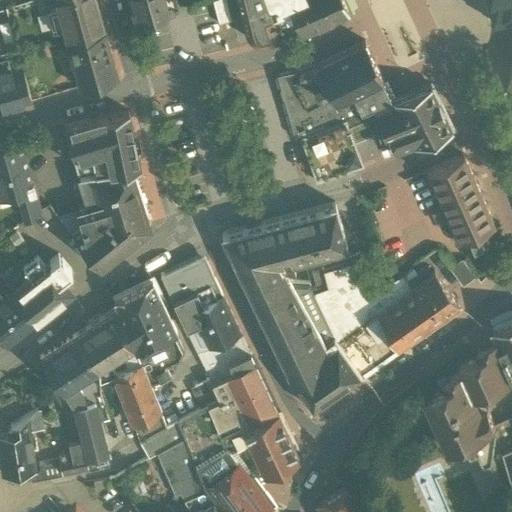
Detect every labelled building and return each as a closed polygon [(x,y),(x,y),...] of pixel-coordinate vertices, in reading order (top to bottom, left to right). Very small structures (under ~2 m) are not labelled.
[(95,0),(54,0),(57,10),(48,12),(52,28),(62,26),(66,40),(104,29),(95,0)] [(128,0),(134,21),(139,19),(164,12),(172,10),(169,0),(128,0)] [(225,0),(212,0),(218,21),(231,18),(225,0)] [(236,0),(244,29),(246,35),(248,39),(252,41),(255,42),(262,43),(280,38),(272,15),(273,12),(280,9),(282,10),(290,7),(286,0),(236,0)] [(343,0),(286,0),(290,7),(301,33),(348,11),(343,0)] [(8,19),(0,21),(0,29),(5,47),(15,44),(8,19)] [(104,29),(66,40),(79,86),(117,76),(104,29)] [(364,40),(319,63),(317,64),(276,74),(294,137),(299,135),(345,117),(360,111),(352,95),(382,80),(383,80),(364,40)] [(497,66),(505,104),(511,101),(511,66),(511,62),(497,66)] [(21,63),(0,69),(0,108),(31,99),(21,63)] [(372,106),(392,99),(390,95),(382,80),(352,95),(360,111),(364,109),(372,106)] [(430,84),(392,99),(372,106),(386,141),(390,140),(394,151),(413,143),(413,144),(452,128),(430,84)] [(360,111),(345,117),(354,142),(374,134),(364,109),(360,111)] [(128,111),(98,115),(64,125),(78,175),(79,175),(131,168),(140,167),(128,111)] [(345,117),(299,135),(315,181),(356,168),(363,165),(354,142),(345,117)] [(20,138),(0,143),(0,191),(19,186),(33,182),(20,138)] [(493,223),(463,154),(426,170),(457,240),(474,232),(484,228),(493,223)] [(79,175),(78,175),(86,197),(95,194),(101,213),(102,214),(127,246),(150,227),(131,168),(79,175)] [(33,182),(19,186),(21,191),(20,191),(27,218),(41,209),(33,182)] [(101,213),(93,220),(89,205),(76,209),(82,229),(73,236),(99,268),(127,246),(102,214),(101,213)] [(484,228),(474,232),(476,238),(469,241),(472,249),(482,245),(481,244),(489,240),(487,234),(484,228)] [(44,265),(37,256),(23,267),(30,276),(12,290),(36,320),(72,290),(49,261),(44,265)] [(207,262),(202,264),(198,262),(196,258),(160,275),(173,301),(197,289),(204,303),(222,295),(207,262)] [(475,277),(462,259),(454,265),(450,268),(449,268),(462,286),(475,277)] [(368,298),(348,261),(321,270),(326,286),(313,291),(336,340),(376,312),(368,298)] [(458,304),(433,270),(430,272),(426,268),(407,281),(406,282),(409,287),(376,312),(396,348),(458,304)] [(409,287),(406,282),(407,281),(402,274),(368,298),(376,312),(409,287)] [(152,280),(142,285),(141,284),(114,298),(117,308),(118,309),(134,348),(135,351),(154,342),(174,332),(176,331),(164,306),(163,303),(152,280)] [(197,289),(173,301),(186,329),(198,323),(192,309),(204,303),(197,289)] [(12,290),(0,299),(0,335),(6,343),(36,320),(12,290)] [(204,303),(192,309),(198,323),(208,347),(240,332),(222,295),(204,303)] [(96,322),(76,335),(75,336),(98,372),(118,359),(123,355),(134,348),(118,309),(117,308),(96,322)] [(376,312),(336,340),(361,374),(396,348),(376,312)] [(511,320),(492,329),(498,341),(511,372),(511,444),(504,448),(511,476),(511,320)] [(208,347),(198,323),(186,329),(209,378),(211,382),(232,372),(227,363),(249,353),(240,332),(208,347)] [(182,351),(174,332),(154,342),(165,367),(178,361),(182,351)] [(75,336),(41,358),(73,407),(84,404),(82,392),(77,385),(98,372),(75,336)] [(462,373),(444,381),(447,388),(424,399),(448,451),(464,444),(470,458),(478,455),(484,468),(489,465),(492,464),(495,445),(497,430),(494,424),(487,409),(482,412),(475,396),(511,379),(511,372),(498,341),(478,350),(481,356),(459,366),(462,373)] [(154,342),(135,351),(141,365),(150,386),(170,377),(165,367),(154,342)] [(134,348),(123,355),(129,370),(141,365),(135,351),(134,348)] [(249,353),(227,363),(232,372),(254,362),(249,353)] [(232,372),(211,382),(218,398),(206,405),(217,429),(238,419),(273,403),(254,362),(232,372)] [(150,386),(141,365),(129,370),(114,376),(132,423),(159,411),(150,386)] [(98,372),(77,385),(82,392),(84,404),(92,402),(100,430),(105,428),(103,422),(109,420),(100,392),(98,372)] [(209,378),(194,385),(194,386),(196,385),(206,405),(218,398),(211,382),(209,378)] [(84,404),(73,407),(81,440),(84,453),(104,448),(106,454),(107,453),(100,430),(92,402),(84,404)] [(273,403),(238,419),(242,429),(277,412),(273,403)] [(206,405),(178,421),(184,438),(196,466),(204,485),(205,484),(237,459),(248,474),(260,468),(248,443),(232,451),(225,447),(217,430),(217,429),(206,405)] [(37,409),(10,427),(9,425),(6,427),(8,429),(9,435),(0,436),(0,462),(2,474),(35,469),(28,417),(38,410),(37,409)] [(159,411),(132,423),(139,443),(166,428),(159,411)] [(242,429),(226,437),(232,451),(248,443),(260,468),(264,476),(299,459),(277,412),(242,429)] [(511,433),(505,419),(494,424),(497,430),(495,445),(505,446),(511,443),(511,433)] [(166,428),(139,443),(148,459),(157,454),(157,453),(184,438),(178,421),(166,428)] [(184,438),(157,453),(157,454),(167,477),(193,465),(194,466),(196,466),(184,438)] [(81,440),(68,442),(70,453),(64,455),(64,453),(61,453),(61,455),(58,456),(59,460),(39,464),(40,473),(30,475),(31,482),(88,471),(84,453),(81,440)] [(505,446),(495,445),(492,464),(506,458),(511,480),(511,476),(504,448),(505,446)] [(104,448),(84,453),(88,471),(109,466),(106,454),(104,448)] [(492,464),(489,465),(503,495),(511,490),(511,480),(506,458),(492,464)] [(248,474),(237,459),(205,484),(225,511),(259,511),(270,504),(248,474)] [(194,466),(193,465),(167,477),(175,495),(180,493),(192,511),(191,511),(221,511),(204,491),(194,466)] [(106,481),(93,483),(95,490),(95,489),(107,487),(106,481)] [(362,511),(349,481),(315,504),(318,511),(362,511)]
